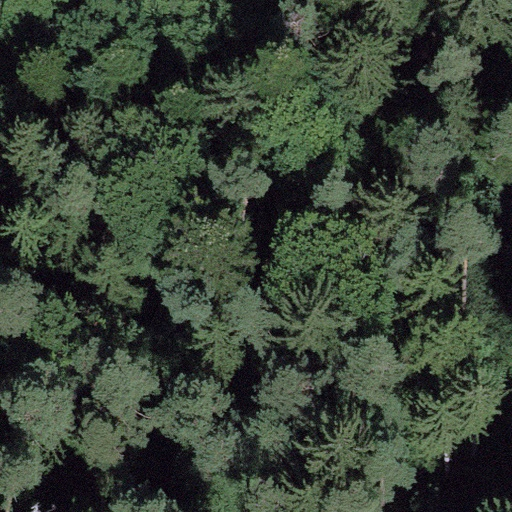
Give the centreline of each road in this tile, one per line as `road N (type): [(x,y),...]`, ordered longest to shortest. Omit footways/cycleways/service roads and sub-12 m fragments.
road 1 (track): [(459,0),(401,153),(164,511)]
road 2 (track): [(227,0),(0,91)]
